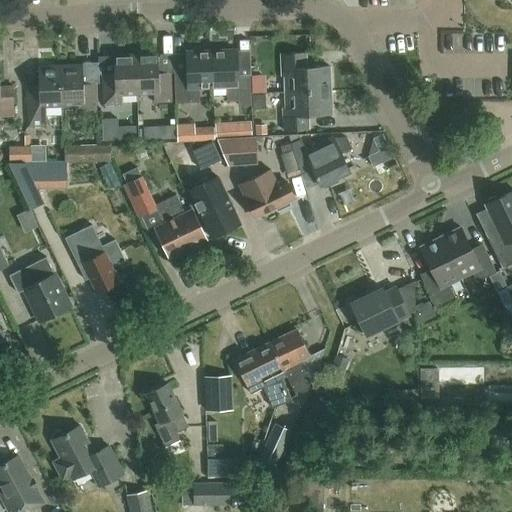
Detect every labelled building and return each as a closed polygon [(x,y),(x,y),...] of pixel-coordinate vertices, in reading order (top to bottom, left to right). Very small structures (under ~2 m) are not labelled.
[(212,51),(213,87),(227,86),(227,101),(238,100),(238,105),(252,105),(251,75),(238,75),(237,50),(212,51)] [(213,87),(212,51),(187,52),(187,72),(175,73),(176,103),(200,102),(199,87),(213,87)] [(136,54),(137,94),(154,93),(154,102),(172,102),(171,72),(159,73),(158,53),(136,54)] [(283,76),(284,92),(331,90),(330,66),(306,67),(306,53),(281,54),(282,76),(283,76)] [(137,94),(136,54),(114,55),(114,75),(102,75),(104,104),(122,104),(121,94),(137,94)] [(82,64),(60,65),(62,116),(63,116),(62,105),(78,104),(78,113),(96,113),(95,83),(83,84),(82,64)] [(27,86),(28,107),(28,127),(46,126),(46,116),(62,116),(60,65),(38,66),(39,86),(27,86)] [(0,115),(15,115),(13,86),(0,86),(0,85),(0,115)] [(284,92),(284,108),(283,108),(284,130),(309,129),(308,115),(332,114),(331,90),(284,92)] [(217,139),(232,139),(252,137),(251,122),(216,124),(217,139)] [(194,124),(181,125),(182,141),(215,140),(214,127),(195,128),(194,124)] [(159,126),(160,140),(176,139),(175,125),(159,126)] [(25,161),(24,130),(17,131),(17,140),(9,140),(9,148),(9,161),(25,161)] [(24,130),(25,161),(41,160),(41,148),(41,139),(32,139),(32,130),(24,130)] [(302,175),(314,169),(321,185),(324,184),(326,187),(338,182),(336,178),(350,171),(341,153),(352,148),(346,136),(337,136),(306,151),(300,139),(291,144),(302,175)] [(200,169),(200,168),(221,159),(213,141),(192,150),(185,153),(185,154),(175,157),(183,175),(192,171),(193,172),(200,169)] [(65,145),(66,162),(111,161),(110,145),(65,145)] [(287,181),(278,186),(271,169),(240,184),(255,217),(276,207),(278,211),(291,205),(289,201),(295,198),(287,181)] [(142,176),(123,184),(134,209),(153,200),(142,176)] [(189,191),(212,238),(240,224),(218,177),(189,191)] [(511,262),(511,190),(506,194),(497,198),(496,197),(495,195),(491,197),(487,199),(488,202),(487,203),(485,204),(491,216),(496,228),(491,230),(485,233),(494,250),(502,268),(511,262)] [(176,195),(154,205),(154,206),(162,223),(154,227),(169,258),(206,240),(191,209),(184,212),(176,195)] [(441,237),(461,279),(473,273),(478,282),(498,272),(486,249),(475,255),(461,227),(441,237)] [(120,282),(112,266),(125,259),(115,239),(101,246),(97,237),(76,247),(84,262),(82,263),(97,293),(120,282)] [(461,279),(441,237),(421,247),(435,275),(424,280),(438,308),(457,298),(450,284),(461,279)] [(0,247),(0,269),(9,266),(0,247)] [(46,256),(9,274),(18,292),(24,289),(40,321),(71,306),(55,273),(46,256)] [(351,304),(361,323),(368,336),(411,315),(410,314),(416,311),(415,281),(398,289),(397,287),(386,292),(383,288),(351,304)] [(0,340),(5,338),(0,328),(11,324),(3,307),(0,308),(0,340)] [(287,377),(296,396),(307,390),(311,380),(302,360),(310,356),(297,330),(271,342),(288,376),(288,377),(287,377)] [(288,376),(271,342),(235,360),(251,394),(263,388),(273,408),(292,399),(282,379),(287,377),(288,377),(288,376)] [(326,382),(339,387),(350,358),(337,354),(326,382)] [(231,376),(206,377),(207,410),(232,409),(231,376)] [(147,394),(160,422),(155,424),(166,447),(181,440),(177,433),(189,427),(169,384),(147,394)] [(394,390),(394,402),(418,401),(417,389),(394,390)] [(259,457),(275,465),(291,430),(275,423),(259,457)] [(95,453),(81,426),(64,434),(62,432),(58,432),(56,434),(54,436),(54,440),(52,440),(61,458),(54,462),(63,480),(71,476),(73,479),(91,470),(100,486),(124,474),(110,446),(95,453)] [(216,456),(217,473),(238,472),(237,455),(216,456)] [(40,499),(42,498),(36,488),(38,487),(34,479),(32,480),(19,456),(0,465),(0,487),(2,492),(0,493),(0,494),(9,511),(10,511),(12,511),(15,511),(29,505),(31,510),(43,504),(40,499)] [(293,493),(316,493),(316,475),(294,475),(293,493)] [(194,483),(194,506),(232,505),(232,482),(194,483)] [(129,511),(152,511),(148,490),(126,494),(129,511)]
